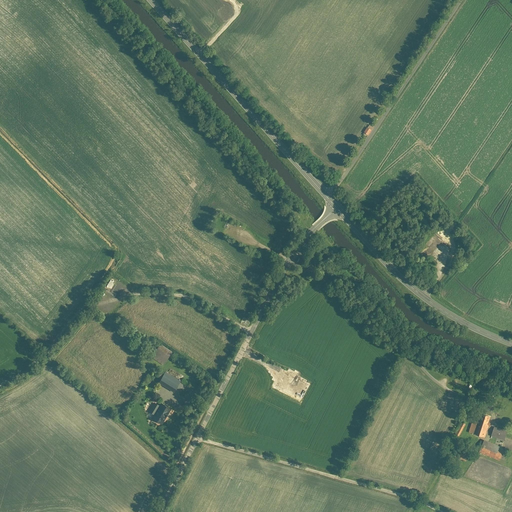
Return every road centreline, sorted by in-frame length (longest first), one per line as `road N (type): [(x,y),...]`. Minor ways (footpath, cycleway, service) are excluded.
road 1 (tertiary): [(337,208),(288,258),(158,511)]
road 2 (tertiary): [(337,208),(150,0)]
road 3 (tertiary): [(511,343),(412,289),(337,208)]
